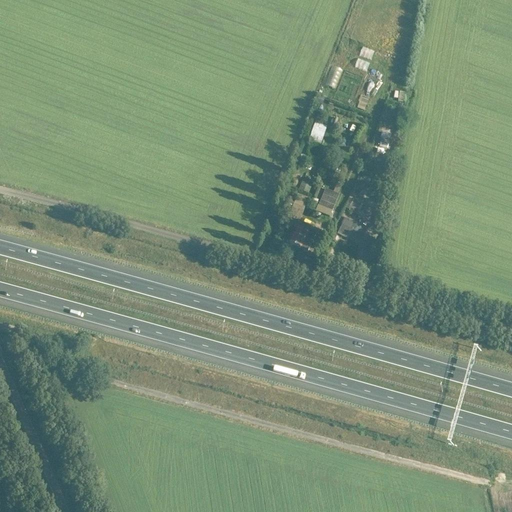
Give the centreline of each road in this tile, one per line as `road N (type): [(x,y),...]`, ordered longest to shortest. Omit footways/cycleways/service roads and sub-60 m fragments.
road 1 (motorway): [(0,290),(511,432)]
road 2 (motorway): [(511,389),(0,248)]
road 3 (unclassified): [(0,191),(511,329)]
road 4 (unclassified): [(486,482),(105,380),(0,326)]
road 5 (tertiary): [(64,511),(0,364)]
